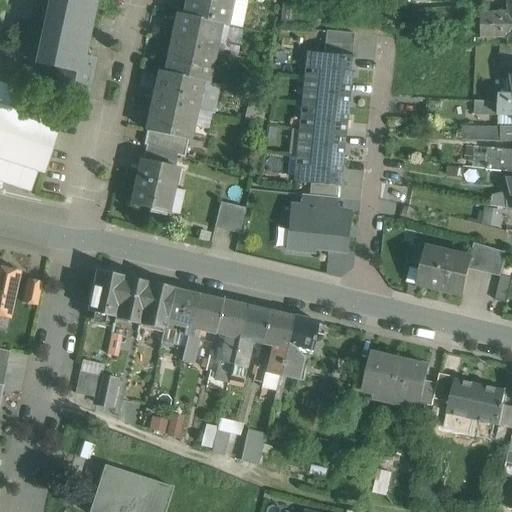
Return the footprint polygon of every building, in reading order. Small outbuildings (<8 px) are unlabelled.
[(48,0),(35,64),(59,69),(54,93),(84,99),(92,59),(81,57),(93,0),(48,0)] [(229,0),(186,0),(183,16),(219,24),(218,24),(224,26),(224,25),(229,0)] [(246,0),(229,0),(224,25),(240,28),(246,0)] [(293,4),(282,3),(279,26),(291,27),(293,4)] [(509,13),(482,13),(482,38),(510,38),(510,25),(509,13)] [(219,24),(183,16),(177,14),(171,44),(212,53),(218,24),(219,24)] [(234,58),(240,28),(224,25),(224,26),(218,24),(212,53),(234,58)] [(212,53),(171,44),(165,73),(165,74),(200,81),(200,82),(206,83),(212,53)] [(511,45),(510,45),(500,45),(499,68),(511,68),(511,45)] [(353,84),(355,58),(304,53),(302,79),(353,84)] [(200,81),(165,74),(165,73),(159,72),(153,102),(194,111),(200,82),(200,81)] [(511,75),(511,76),(511,95),(500,94),(500,101),(511,102),(511,75)] [(405,78),(396,77),(395,90),(403,91),(405,78)] [(350,110),(353,84),(302,79),(299,104),(350,110)] [(214,84),(206,83),(200,82),(194,111),(208,113),(214,84)] [(254,83),(252,91),(261,93),(263,84),(254,83)] [(0,84),(0,180),(29,191),(36,170),(0,158),(0,107),(7,110),(14,89),(0,84)] [(500,102),(476,100),(476,101),(478,102),(477,114),(475,114),(475,115),(499,115),(500,102)] [(511,102),(500,101),(500,102),(499,115),(511,116),(511,102)] [(194,111),(153,102),(146,132),(187,141),(194,111)] [(348,135),(350,110),(299,104),(297,130),(348,135)] [(248,106),(246,122),(262,125),(264,109),(248,106)] [(7,110),(0,107),(0,158),(36,170),(42,172),(57,126),(7,110)] [(511,116),(499,115),(499,127),(511,127),(511,116)] [(499,127),(477,127),(476,140),(501,141),(501,127),(499,127)] [(511,127),(501,127),(501,141),(511,141),(511,127)] [(345,161),(348,135),(297,130),(294,156),(345,161)] [(187,141),(146,132),(143,145),(146,146),(176,156),(184,158),(187,141)] [(176,156),(146,146),(142,161),(173,168),(176,156)] [(511,150),(475,147),(473,168),(511,172),(511,150)] [(343,187),(345,161),(294,156),(291,182),(310,184),(338,187),(343,187)] [(142,161),(140,160),(130,205),(166,213),(176,169),(173,168),(142,161)] [(309,198),(337,201),(338,187),(310,184),(309,198)] [(316,249),(350,253),(354,215),(350,214),(351,209),(336,208),(337,201),(309,198),(303,197),(302,206),(291,205),(286,253),(315,256),(316,249)] [(507,199),(494,198),(492,205),(507,208),(507,199)] [(245,209),(219,203),(213,228),(238,234),(245,209)] [(483,222),(501,226),(504,211),(487,207),(483,222)] [(506,253),(474,243),(471,257),(472,258),(469,269),(501,277),(501,276),(506,253)] [(471,257),(427,247),(419,284),(464,295),(469,269),(472,258),(471,257)] [(20,272),(0,267),(0,317),(9,319),(20,272)] [(123,278),(96,271),(87,312),(114,317),(115,312),(123,278)] [(511,282),(511,278),(501,276),(501,277),(496,300),(507,303),(511,282)] [(148,283),(123,278),(115,312),(131,315),(129,322),(139,325),(148,283)] [(41,282),(27,279),(22,303),(36,306),(41,282)] [(172,289),(148,283),(139,325),(143,326),(143,327),(163,332),(165,323),(172,289)] [(197,295),(172,289),(165,323),(180,328),(178,335),(187,337),(197,295)] [(222,301),(197,295),(187,337),(181,363),(192,366),(199,339),(197,339),(198,333),(214,336),(214,334),(222,301)] [(245,306),(222,301),(214,334),(225,336),(219,362),(232,365),(245,306)] [(245,306),(232,365),(240,367),(246,368),(252,343),(261,345),(268,311),(245,306)] [(292,317),(268,311),(261,345),(258,359),(269,361),(266,373),(279,376),(292,317)] [(131,315),(115,312),(114,317),(110,335),(127,339),(128,331),(137,333),(139,325),(129,322),(131,315)] [(316,322),(292,317),(279,376),(291,379),(296,380),(302,354),(316,357),(320,341),(312,339),(316,322)] [(9,352),(0,350),(0,362),(7,364),(9,352)] [(401,360),(372,353),(369,367),(364,390),(392,397),(401,360)] [(429,366),(401,360),(392,397),(421,404),(426,381),(429,366)] [(232,365),(219,362),(218,367),(220,368),(217,383),(227,385),(230,372),(232,365)] [(369,367),(358,364),(352,388),(364,390),(369,367)] [(240,367),(232,365),(230,372),(239,374),(240,367)] [(101,377),(79,372),(74,394),(97,399),(101,377)] [(291,379),(279,376),(272,403),(285,406),(291,379)] [(115,380),(101,377),(97,399),(96,404),(109,407),(115,380)] [(504,391),(456,380),(457,378),(456,378),(447,414),(500,426),(500,425),(504,406),(505,405),(503,405),(506,389),(505,389),(504,391)] [(438,384),(426,381),(421,404),(432,406),(438,384)] [(511,407),(504,406),(500,425),(511,428),(511,407)] [(169,418),(152,414),(149,430),(165,435),(169,418)] [(180,420),(169,418),(165,435),(176,438),(180,420)] [(217,428),(205,425),(200,447),(212,449),(217,428)] [(230,433),(217,430),(212,452),(224,455),(230,433)] [(265,435),(247,430),(240,461),(257,466),(262,447),(265,435)] [(279,452),(262,447),(257,466),(273,471),(279,452)] [(279,452),(273,471),(284,474),(290,455),(279,452)] [(348,488),(347,494),(367,498),(374,466),(340,459),(335,485),(348,488)] [(511,463),(506,463),(503,476),(511,477),(511,463)] [(96,492),(158,511),(165,511),(173,489),(104,467),(96,492)] [(390,475),(378,472),(373,492),(386,495),(390,475)] [(158,511),(96,492),(89,511),(158,511)]
